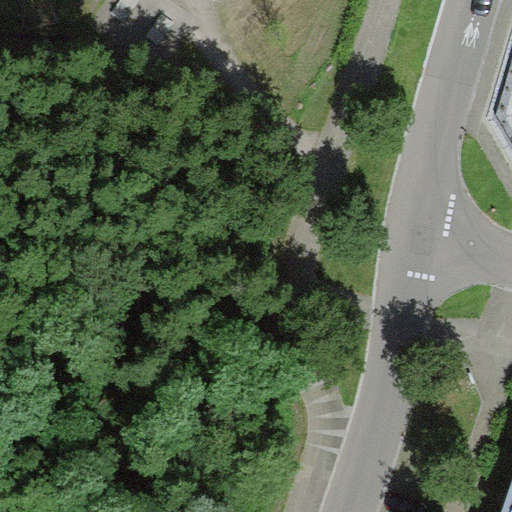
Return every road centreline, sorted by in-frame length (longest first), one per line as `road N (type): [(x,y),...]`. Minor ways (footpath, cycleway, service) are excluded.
road 1 (residential): [(352,511),(383,421),(421,214)]
road 2 (residential): [(421,214),(481,0)]
